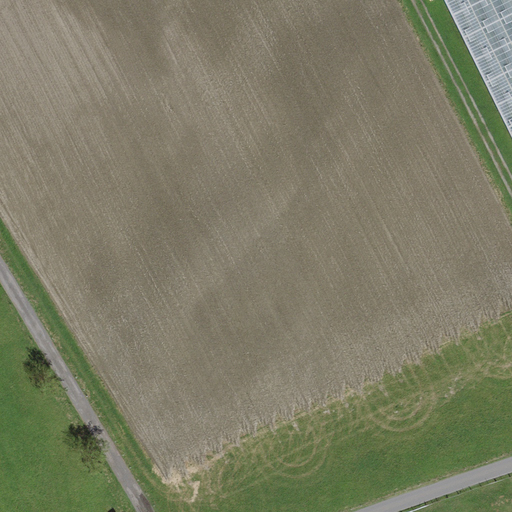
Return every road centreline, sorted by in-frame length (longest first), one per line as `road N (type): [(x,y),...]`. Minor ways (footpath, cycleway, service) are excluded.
road 1 (unclassified): [(0,258),(154,511)]
road 2 (unclassified): [(377,511),(511,466)]
